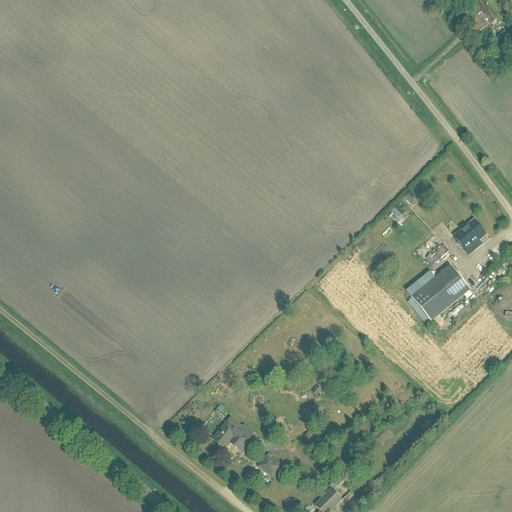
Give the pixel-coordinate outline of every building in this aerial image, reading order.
[(506,19),(490,0),(482,0),(472,8),(478,16),(481,13),(492,27),(492,26),(497,22),(499,25),(506,19)] [(398,207),(392,213),(398,217),(403,212),(398,207)] [(469,257),(482,246),(479,242),(486,236),(474,221),(454,238),(469,257)] [(432,267),(448,251),(440,244),(424,259),(432,267)] [(431,324),(470,292),(451,268),(411,300),(431,324)] [(213,437),(211,439),(225,451),(230,444),(242,454),(251,442),(239,432),(242,428),(231,419),(223,428),(218,435),(219,435),(215,439),(213,437)] [(320,451),(324,446),(318,442),(322,437),(311,429),(302,441),(313,449),(314,447),(320,451)] [(377,441),(372,445),(378,451),(382,447),(377,441)] [(272,479),(282,467),(269,456),(259,468),(272,479)] [(332,511),(342,502),(332,492),(331,491),(315,507),(320,511),(332,511)] [(345,511),(354,511),(360,507),(354,500),(344,510),(345,511)]
